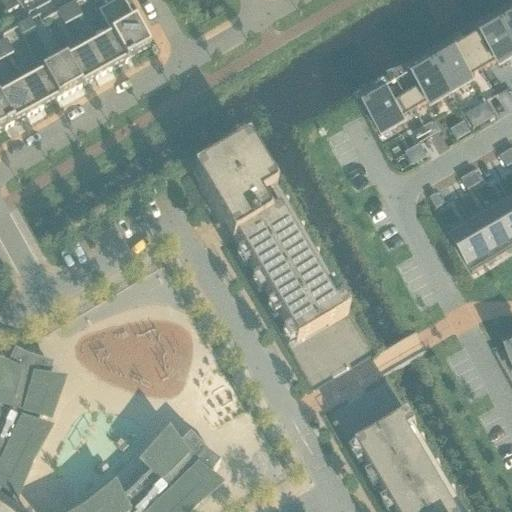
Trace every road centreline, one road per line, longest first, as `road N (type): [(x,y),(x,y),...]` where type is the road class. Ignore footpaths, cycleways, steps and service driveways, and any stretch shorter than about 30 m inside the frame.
road 1 (residential): [(44,300),(174,223),(346,511)]
road 2 (residential): [(511,126),(394,195),(511,412)]
road 3 (residential): [(189,64),(0,175)]
